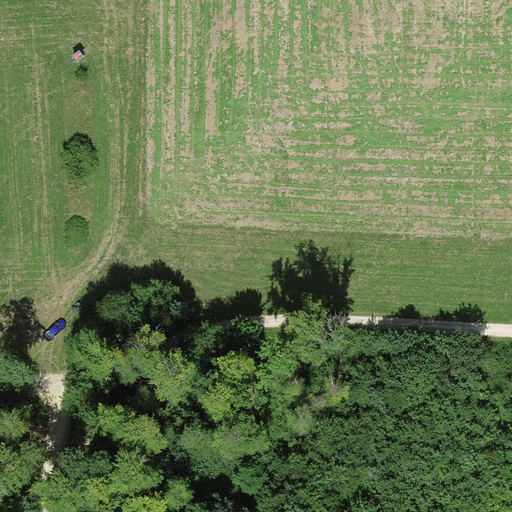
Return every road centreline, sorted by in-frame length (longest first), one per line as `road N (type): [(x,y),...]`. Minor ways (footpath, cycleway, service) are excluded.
road 1 (track): [(511,333),(268,323),(71,375),(0,374)]
road 2 (track): [(34,511),(71,375)]
